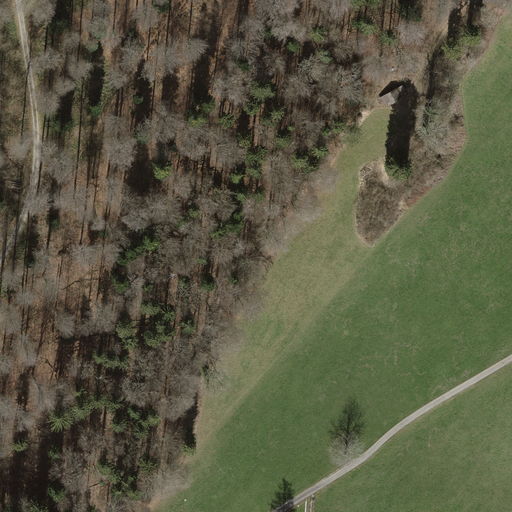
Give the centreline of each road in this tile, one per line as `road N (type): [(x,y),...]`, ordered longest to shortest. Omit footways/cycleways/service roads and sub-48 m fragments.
road 1 (track): [(511,357),(279,511)]
road 2 (track): [(18,0),(37,159),(25,212),(0,259)]
road 3 (track): [(409,107),(440,34),(470,0)]
